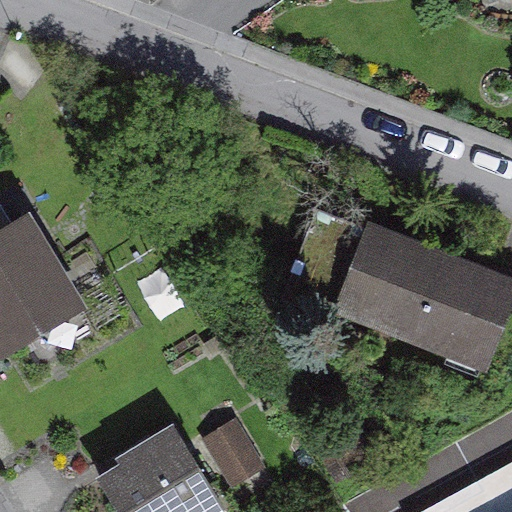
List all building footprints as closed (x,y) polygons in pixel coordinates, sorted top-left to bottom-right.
[(0,376),(89,318),(24,219),(0,234),(0,376)] [(511,306),(511,272),(367,219),(330,318),(486,376),(511,306)] [(210,435),(240,484),(271,464),(240,416),(210,435)] [(185,511),(216,489),(163,420),(96,470),(127,511),(185,511)] [(511,511),(511,462),(487,476),(506,511),(511,511)]
